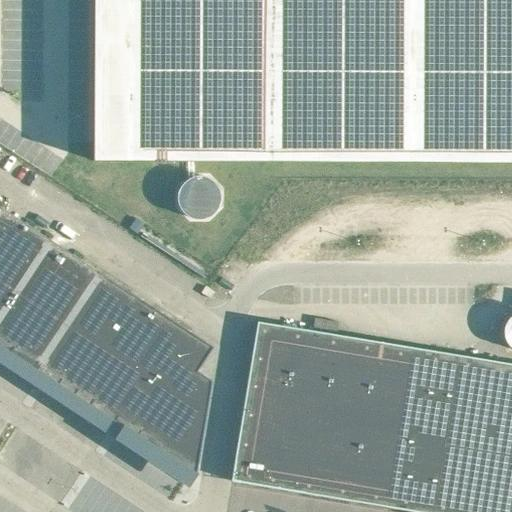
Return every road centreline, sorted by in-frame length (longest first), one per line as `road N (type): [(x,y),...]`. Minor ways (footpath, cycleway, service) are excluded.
road 1 (unclassified): [(237,326),(248,311),(511,352)]
road 2 (unclassified): [(237,326),(0,176)]
road 3 (unclassified): [(222,511),(211,477),(237,326)]
